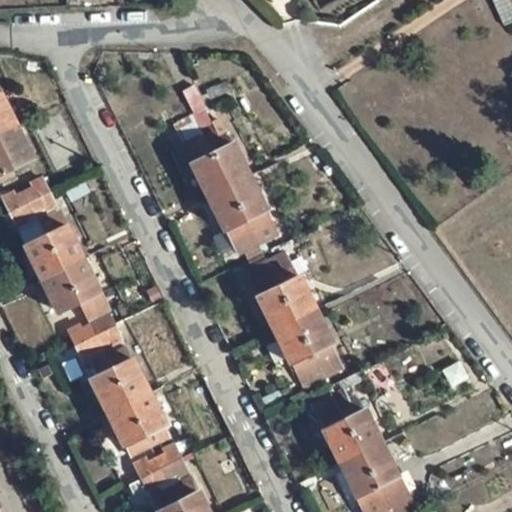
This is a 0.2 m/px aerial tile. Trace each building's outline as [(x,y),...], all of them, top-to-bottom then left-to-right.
[(511,1),(511,0),(493,0),(507,27),(511,23),(511,1)] [(0,179),(38,162),(7,97),(0,99),(0,179)] [(266,208),(252,177),(237,144),(233,146),(226,132),(220,135),(212,119),(203,123),(196,108),(177,118),(197,162),(194,163),(211,198),(226,229),(230,227),(241,252),(249,248),(253,256),(266,249),(263,243),(271,240),(264,226),(268,221),(263,209),(266,208)] [(220,135),(226,132),(219,115),(212,119),(220,135)] [(24,198),(19,194),(11,197),(27,230),(36,226),(33,219),(50,211),(53,217),(63,213),(48,180),(36,186),(39,191),(24,198)] [(88,327),(86,322),(77,326),(90,357),(99,353),(107,373),(95,379),(131,452),(171,435),(127,346),(111,354),(105,342),(114,338),(117,345),(125,341),(70,225),(30,244),(62,310),(83,300),(95,323),(88,327)] [(331,343),(331,342),(316,310),(300,278),(298,279),(286,255),(252,272),(264,295),(259,298),(275,331),(290,361),(293,359),(307,386),(343,369),(331,343)] [(461,361),(443,367),(451,386),(468,380),(461,361)] [(363,511),(398,511),(411,506),(380,442),(367,415),(363,417),(352,391),(324,402),(330,417),(324,420),(330,431),(325,433),(339,462),(363,511)] [(153,461),(150,455),(140,461),(154,490),(164,486),(162,479),(178,472),(181,478),(190,473),(177,443),(166,448),(168,454),(153,461)] [(209,511),(194,479),(154,496),(161,511),(209,511)]
